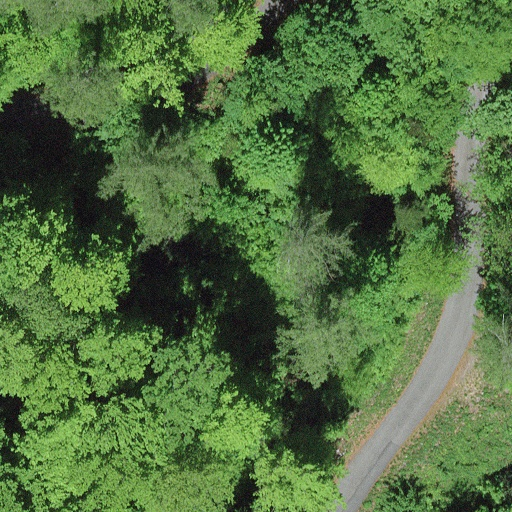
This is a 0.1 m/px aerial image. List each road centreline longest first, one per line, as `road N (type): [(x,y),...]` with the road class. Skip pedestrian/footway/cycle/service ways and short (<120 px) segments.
road 1 (unclassified): [(343,511),(450,374),(476,295),(469,146),(485,47),(511,8)]
road 2 (unclassified): [(280,0),(165,92),(0,110)]
